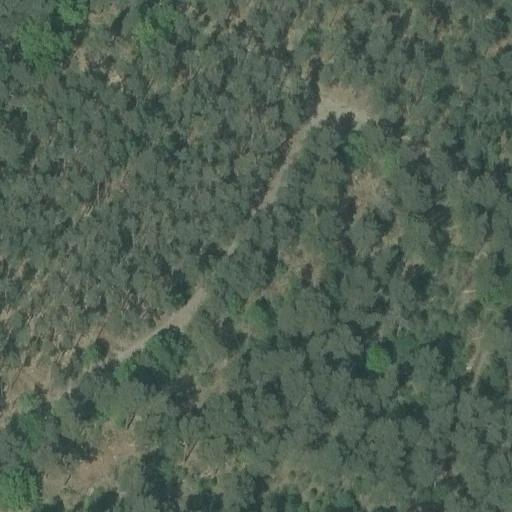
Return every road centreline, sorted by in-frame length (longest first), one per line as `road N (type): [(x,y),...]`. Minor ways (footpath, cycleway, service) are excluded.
road 1 (track): [(321,95),(263,213),(184,320),(133,367),(0,453)]
road 2 (track): [(172,0),(511,203)]
